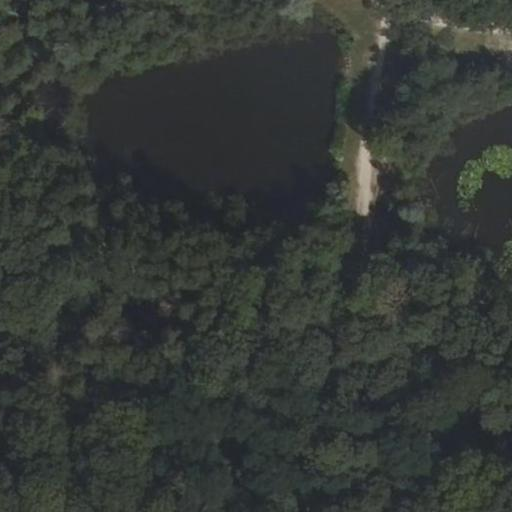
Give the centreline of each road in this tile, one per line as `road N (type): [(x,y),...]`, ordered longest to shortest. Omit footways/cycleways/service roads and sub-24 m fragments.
road 1 (track): [(319,511),(389,18)]
road 2 (track): [(389,18),(455,38),(511,39)]
